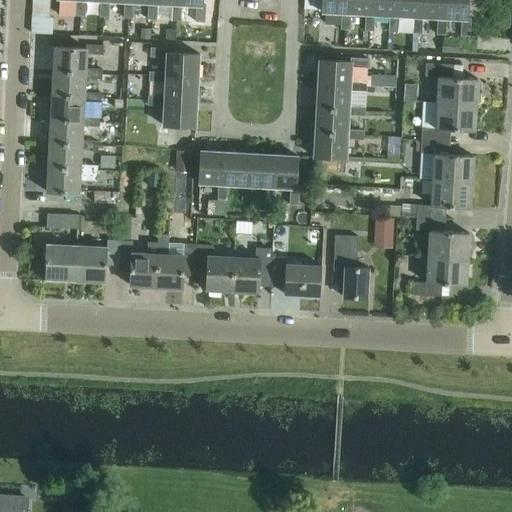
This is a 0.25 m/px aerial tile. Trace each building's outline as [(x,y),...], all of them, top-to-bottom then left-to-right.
[(76,0),(76,14),(85,15),(86,0),(76,0)] [(100,0),(100,16),(109,16),(110,0),(100,0)] [(129,1),(129,0),(113,0),(125,1),(124,17),(133,17),(134,1),(129,1)] [(129,0),(129,1),(134,1),(149,2),(148,18),(157,18),(158,2),(153,2),(153,0),(129,0)] [(177,0),(153,0),(153,2),(158,2),(173,3),(172,19),(181,20),(182,4),(177,3),(177,0)] [(201,0),(177,0),(177,3),(182,4),(197,5),(196,21),(205,21),(206,4),(201,3),(201,0)] [(347,12),(347,0),(323,0),(323,11),(342,12),(341,28),(351,29),(352,12),(347,12)] [(371,13),(371,0),(347,0),(347,12),(352,12),(366,13),(366,30),(375,30),(376,14),(371,13)] [(371,0),(371,13),(376,14),(390,14),(389,31),(399,31),(400,15),(395,14),(396,0),(371,0)] [(419,16),(420,0),(396,0),(395,14),(400,15),(414,15),(413,32),(422,33),(423,16),(419,16)] [(420,0),(419,16),(423,16),(438,17),(437,33),(446,34),(447,17),(444,17),(444,0),(420,0)] [(444,0),(444,17),(447,17),(462,18),(461,34),(471,35),(472,17),(468,17),(468,0),(444,0)] [(443,43),(443,53),(459,54),(459,44),(443,43)] [(86,72),(86,68),(87,54),(103,54),(103,45),(86,44),(86,48),(55,46),(54,71),(86,72)] [(167,57),(166,72),(166,76),(198,78),(199,54),(167,52),(167,49),(151,48),(151,56),(167,57)] [(351,85),(351,81),(352,66),(368,67),(368,58),(353,57),(352,60),(320,58),(319,83),(351,85)] [(438,102),(453,103),(476,104),(478,79),(454,77),(455,65),(426,63),(426,76),(439,77),(438,102)] [(86,72),(54,71),(52,95),(84,96),(85,92),(85,78),(102,78),(102,69),(86,68),(86,72)] [(166,76),(166,72),(150,71),(149,80),(165,81),(164,96),(164,101),(196,102),(198,78),(166,76)] [(351,85),(319,83),(317,107),(350,109),(350,105),(351,90),(366,90),(367,81),(351,81),(351,85)] [(84,96),(52,95),(51,119),(83,120),(83,116),(84,101),(101,102),(101,93),(85,92),(84,96)] [(164,101),(164,96),(149,95),(148,105),(164,105),(163,125),(195,127),(196,102),(164,101)] [(116,98),(115,107),(123,107),(124,99),(116,98)] [(476,104),(453,103),(438,102),(436,129),(422,128),(422,139),(450,141),(451,130),(474,131),(476,104)] [(350,109),(317,107),(316,132),(348,133),(349,128),(349,113),(365,114),(366,106),(350,105),(350,109)] [(51,119),(50,143),(82,144),(82,140),(83,125),(99,126),(100,117),(83,116),(83,120),(51,119)] [(348,133),(316,132),(315,156),(347,158),(348,137),(364,138),(364,129),(349,128),(348,133)] [(450,141),(422,139),(421,153),(435,154),(433,179),(471,181),(473,156),(450,155),(450,141)] [(82,144),(50,143),(48,167),(81,168),(81,164),(82,149),(98,150),(99,141),(82,140),(82,144)] [(177,150),(176,172),(192,173),(193,151),(177,150)] [(223,183),(225,152),(201,150),(199,182),(218,183),(217,199),(226,200),(227,183),(223,183)] [(250,153),(225,152),(223,183),(227,183),(243,184),(242,200),(251,201),(252,185),(248,185),(250,153)] [(248,185),(252,185),(267,186),(266,202),(275,202),(276,186),(272,186),(274,155),(250,153),(248,185)] [(272,186),(276,186),(291,187),(290,203),(300,204),(301,186),(297,186),(299,156),(274,155),(272,186)] [(81,168),(48,167),(47,191),(80,193),(81,173),(97,174),(97,165),(81,164),(81,168)] [(148,173),(148,186),(160,186),(161,173),(148,173)] [(471,181),(433,179),(432,205),(418,204),(417,216),(446,218),(446,206),(470,208),(471,181)] [(78,228),(79,214),(48,213),(47,226),(78,228)] [(130,285),(156,286),(158,242),(147,241),(147,252),(132,251),(132,240),(131,240),(133,217),(122,216),(120,240),(119,265),(119,271),(131,272),(130,285)] [(430,231),(429,256),(467,258),(469,233),(445,231),(446,218),(417,216),(416,230),(430,231)] [(158,242),(156,286),(182,288),(182,274),(195,275),(196,244),(184,243),(183,254),(170,253),(171,232),(159,231),(158,242)] [(334,270),(345,271),(344,296),(368,297),(369,268),(357,267),(359,236),(337,235),(334,270)] [(76,245),(75,280),(80,280),(81,278),(85,278),(85,280),(104,281),(105,264),(119,265),(120,240),(107,239),(106,247),(76,245)] [(75,280),(76,245),(46,244),(45,261),(47,261),(46,278),(64,279),(65,277),(69,277),(69,280),(75,280)] [(196,244),(195,275),(206,276),(205,289),(209,289),(209,292),(221,293),(221,289),(232,290),(234,256),(211,255),(212,245),(196,244)] [(260,285),(271,286),(273,255),(274,248),(256,247),(256,258),(234,256),(232,290),(242,291),(242,294),(256,294),(256,292),(259,292),(260,285)] [(288,256),(273,255),(271,286),(285,287),(285,293),(320,295),(322,264),(288,263),(288,256)] [(466,285),(467,258),(429,256),(427,282),(413,281),(412,295),(441,296),(442,284),(466,285)] [(0,496),(0,511),(17,511),(19,498),(0,496)]
